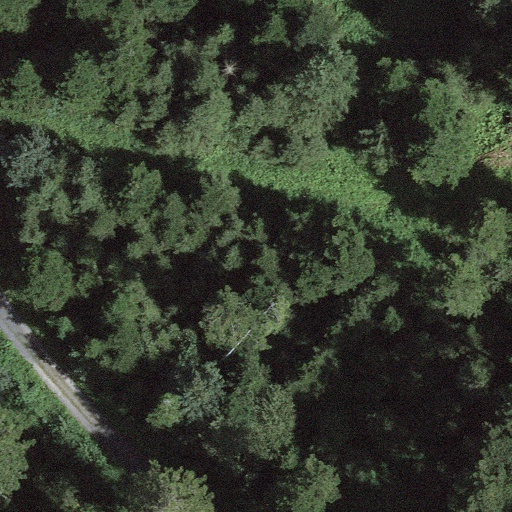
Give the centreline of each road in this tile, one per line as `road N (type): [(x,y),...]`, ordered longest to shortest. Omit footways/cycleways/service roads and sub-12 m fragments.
road 1 (track): [(0,103),(97,158),(144,172),(350,188)]
road 2 (track): [(187,511),(0,309)]
